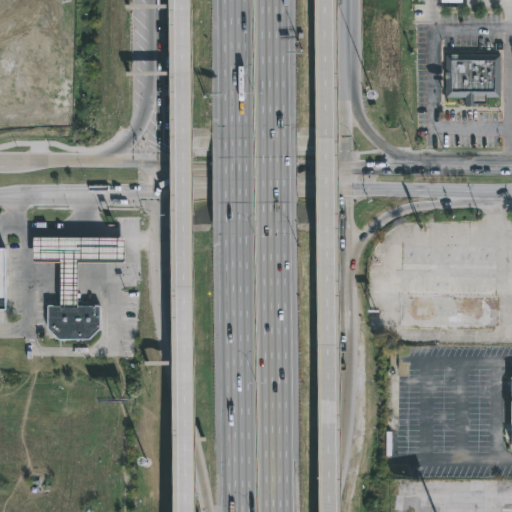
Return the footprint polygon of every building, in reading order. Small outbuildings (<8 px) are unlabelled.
[(487,97),(487,104),(476,104),(476,106),(465,106),(465,97),(446,97),(446,55),(501,55),(501,97),(487,97)] [(46,91),(46,61),(13,61),(13,91),(46,91)] [(60,305),(60,262),(33,262),(33,237),(123,237),(123,262),(77,262),(77,305),(60,305)] [(494,248),(402,246),(402,268),(494,269),(494,248)] [(497,330),(497,299),(399,298),(399,329),(497,330)] [(47,328),(47,305),(60,305),(77,305),(99,305),(99,329),(88,339),(58,339),(47,328)]
